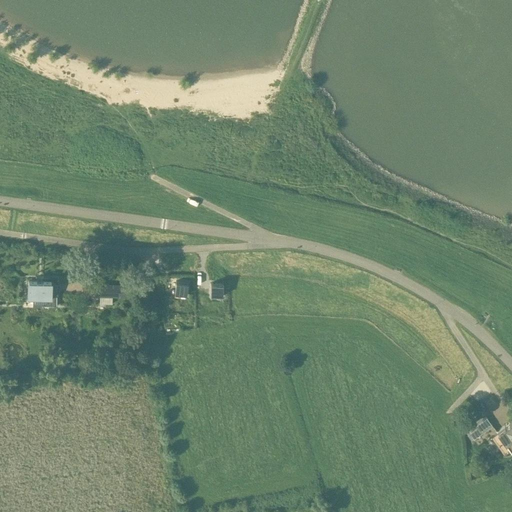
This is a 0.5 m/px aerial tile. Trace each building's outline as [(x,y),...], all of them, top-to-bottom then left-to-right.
[(176,280),(175,292),(186,294),(188,282),(176,280)] [(57,306),(57,283),(43,283),(43,281),(28,281),(28,298),(33,298),(33,306),(57,306)] [(100,296),(100,303),(112,303),(112,296),(126,296),(126,284),(100,284),(100,296)] [(222,297),(222,285),(210,285),(210,297),(222,297)] [(486,416),(467,430),(473,439),(492,425),(486,416)] [(504,426),(497,431),(511,450),(511,449),(511,420),(509,422),(504,426)]
